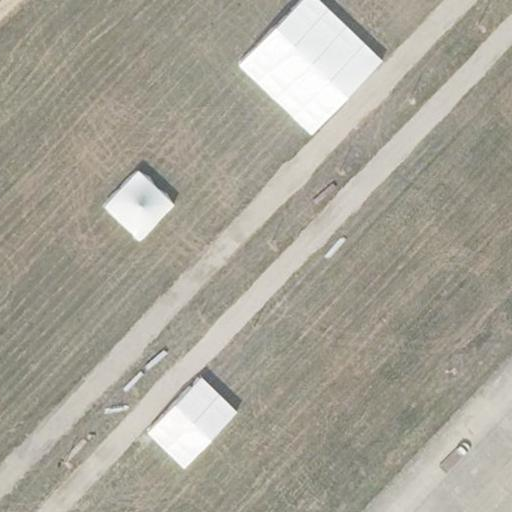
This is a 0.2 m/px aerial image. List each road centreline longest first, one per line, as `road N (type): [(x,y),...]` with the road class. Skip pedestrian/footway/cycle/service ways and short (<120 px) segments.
road 1 (track): [(48,511),(511,26)]
road 2 (track): [(460,0),(0,486)]
